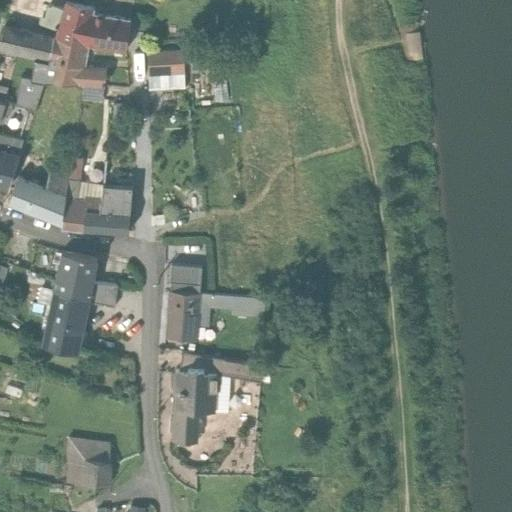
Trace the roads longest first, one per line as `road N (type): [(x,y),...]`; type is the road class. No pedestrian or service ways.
road 1 (track): [(406,511),(366,136),(337,37),(336,0)]
road 2 (residential): [(148,252),(155,470)]
road 3 (residential): [(135,57),(148,252)]
road 4 (residential): [(0,211),(148,252)]
